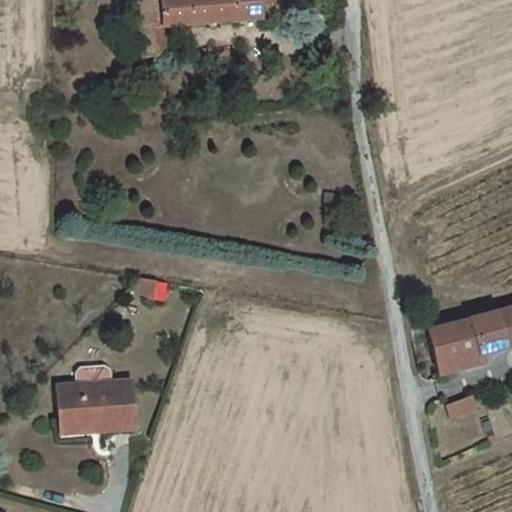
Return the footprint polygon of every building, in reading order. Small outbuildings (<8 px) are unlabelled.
[(143,0),(149,56),(176,52),(174,28),(279,18),(277,0),(143,0)] [(511,308),(421,333),(432,375),(465,367),(463,358),(511,345),(511,308)] [(443,407),(447,418),(473,409),(469,397),(443,407)] [(52,403),(52,416),(86,415),(86,403),(81,398),(57,398),(52,403)] [(34,416),(34,456),(67,455),(68,467),(105,466),(104,415),(86,415),(52,416),(34,416)] [(35,468),(68,467),(67,455),(34,456),(35,468)]
